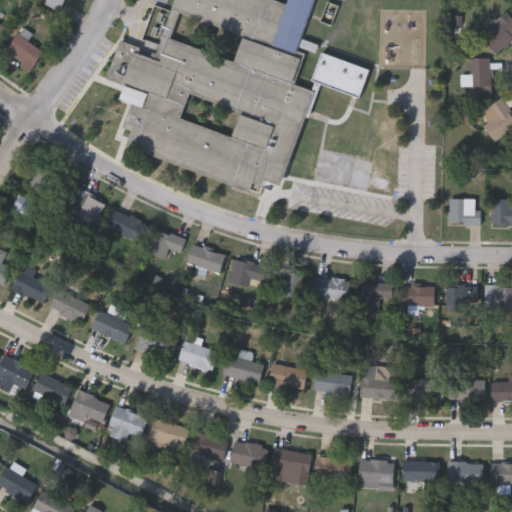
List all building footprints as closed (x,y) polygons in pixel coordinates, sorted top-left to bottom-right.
[(46,6),(48,0),(69,0),(63,14),(46,6)] [(124,149),(130,129),(123,127),(132,102),(121,98),(126,83),(109,77),(121,39),(142,46),(140,52),(157,58),(161,44),(144,38),(155,5),(171,10),(174,0),(278,0),(287,3),(288,0),(313,0),(301,38),(318,44),(315,53),(298,47),(297,51),(302,53),(292,84),(313,91),(280,189),(260,182),(256,194),(124,149)] [(338,45),(352,8),(366,13),(352,50),(338,45)] [(511,18),(511,42),(497,55),(481,36),(508,14),(511,18)] [(0,40),(8,35),(0,24),(0,40)] [(45,52),(32,74),(21,68),(24,63),(7,53),(18,36),(45,52)] [(370,70),(358,98),(311,79),(322,51),(370,70)] [(461,78),(471,78),(470,60),(492,59),(493,97),(472,97),(471,88),(461,88),(461,78)] [(511,138),(488,138),(488,105),(511,105),(511,138)] [(398,119),(383,117),(380,157),(395,158),(398,119)] [(366,155),(369,140),(329,132),(327,147),(366,155)] [(341,187),(344,172),(305,166),(302,180),(341,187)] [(395,181),(354,174),(351,190),(392,197),(395,181)] [(107,205),(94,230),(75,220),(81,210),(72,205),(80,191),(107,205)] [(450,226),(450,201),(479,201),(479,211),(482,211),(482,226),(450,226)] [(511,202),(511,210),(511,227),(492,227),(492,202),(511,202)] [(146,224),(138,242),(108,229),(116,211),(146,224)] [(186,240),(182,255),(169,251),(166,260),(148,254),(156,230),(186,240)] [(220,276),(187,265),(194,245),(227,257),(220,276)] [(3,265),(12,268),(6,285),(0,282),(0,251),(7,254),(3,265)] [(252,279),(249,288),(231,283),(237,259),(268,268),(264,283),(252,279)] [(300,300),(281,296),(283,287),(272,285),(275,269),(305,275),(300,300)] [(12,291),(20,272),(53,286),(45,305),(12,291)] [(350,279),(350,300),(315,299),(316,279),(350,279)] [(361,284),(393,284),(393,300),(379,300),(379,319),(361,319),(361,284)] [(447,312),(447,286),(478,286),(478,304),(469,304),(469,312),(447,312)] [(511,286),(511,313),(486,313),(486,286),(511,286)] [(436,306),(401,306),(401,287),(436,287),(436,306)] [(82,325),(50,311),(59,291),(91,305),(82,325)] [(123,343),(92,328),(100,311),(131,325),(123,343)] [(137,347),(145,326),(178,340),(170,360),(137,347)] [(212,373),(179,362),(185,342),(219,352),(212,373)] [(229,355),(265,364),(261,384),(224,376),(229,355)] [(34,368),(27,390),(17,386),(14,394),(0,389),(0,367),(4,357),(34,368)] [(269,385),(273,364),(309,371),(305,391),(269,385)] [(398,400),(361,398),(363,366),(376,367),(375,379),(399,380),(398,400)] [(73,388),(64,407),(32,392),(42,372),(73,388)] [(352,393),(316,393),(316,374),(352,374),(352,393)] [(445,380),(445,401),(407,401),(407,380),(445,380)] [(450,400),(450,381),(486,381),(486,400),(450,400)] [(70,418),(78,392),(111,401),(104,424),(87,419),(86,423),(70,418)] [(149,418),(142,438),(130,434),(127,442),(107,436),(117,407),(149,418)] [(190,428),(183,457),(158,452),(160,443),(150,441),(155,421),(190,428)] [(190,460),(195,433),(229,441),(225,461),(206,457),(204,463),(190,460)] [(270,448),(267,470),(232,464),(235,442),(270,448)] [(307,486),(271,481),(276,450),(312,456),(307,486)] [(352,481),(316,479),(318,458),(353,460),(352,481)] [(395,486),(360,486),(360,461),(395,461),(395,486)] [(440,482),(404,482),(404,462),(440,462),(440,482)] [(448,485),(448,462),(484,462),(484,485),(448,485)] [(511,464),(511,485),(492,485),(492,464),(511,464)] [(29,504),(0,489),(0,482),(7,469),(38,484),(29,504)] [(74,511),(39,511),(34,509),(43,492),(76,510),(74,511)]
